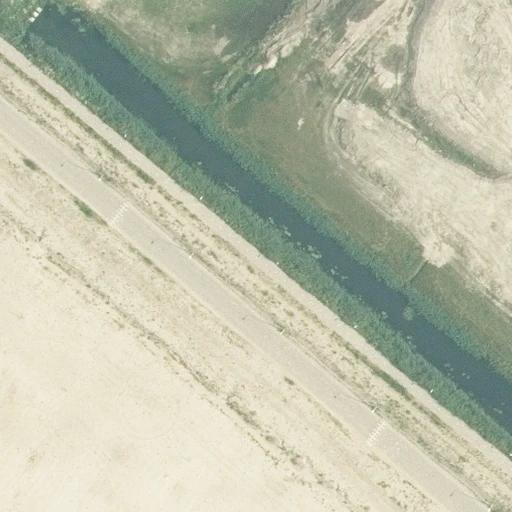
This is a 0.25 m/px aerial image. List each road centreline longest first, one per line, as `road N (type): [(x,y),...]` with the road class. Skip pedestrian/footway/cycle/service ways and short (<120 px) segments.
road 1 (tertiary): [(450,467),(97,172)]
road 2 (tertiary): [(73,202),(426,495)]
road 3 (residential): [(462,183),(240,0)]
road 4 (tertiary): [(97,172),(0,90)]
